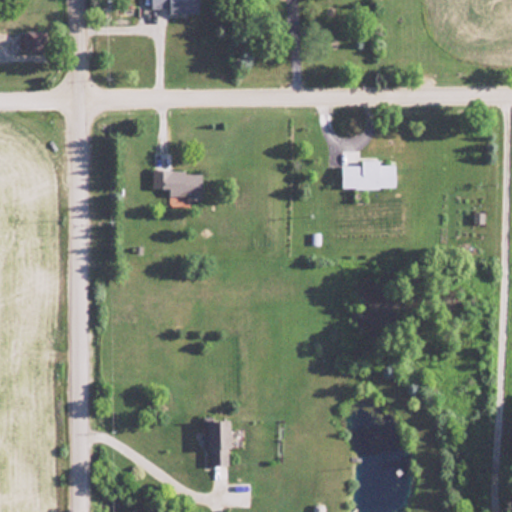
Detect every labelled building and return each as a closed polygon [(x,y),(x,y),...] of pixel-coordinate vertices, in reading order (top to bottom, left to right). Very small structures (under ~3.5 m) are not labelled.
[(196,0),(148,0),(149,8),(167,8),(167,13),(197,13),(196,0)] [(45,30),(16,31),(17,52),(45,51),(45,30)] [(339,165),(340,188),(392,187),(392,165),(376,165),(376,160),(359,160),(359,165),(339,165)] [(199,171),(150,171),(150,188),(167,188),(167,195),(184,196),(184,200),(199,200),(199,171)] [(226,420),(205,420),(205,428),(201,429),(202,449),(207,449),(208,465),(227,465),(226,420)]
